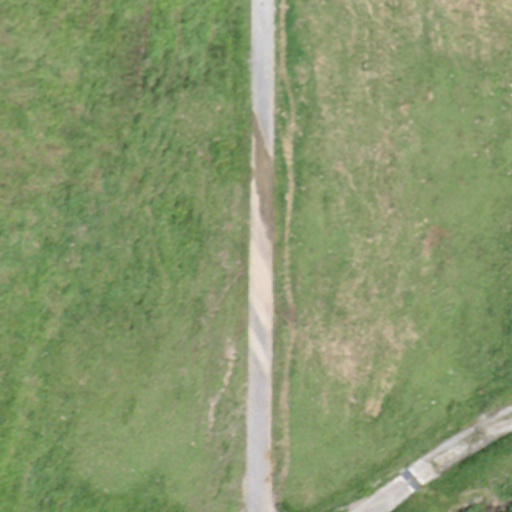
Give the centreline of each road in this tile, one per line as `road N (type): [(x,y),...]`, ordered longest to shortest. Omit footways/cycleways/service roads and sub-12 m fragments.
road 1 (track): [(263,0),(262,511)]
road 2 (track): [(390,511),(511,426)]
